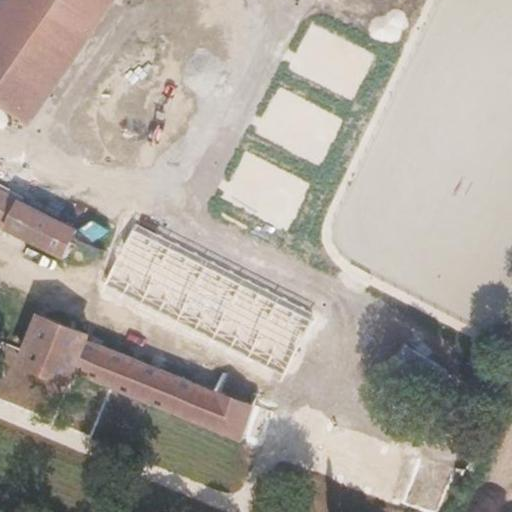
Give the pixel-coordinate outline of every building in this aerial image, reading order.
[(135,0),(30,0),(0,45),(0,96),(48,130),(134,2),(135,0)] [(0,187),(0,222),(69,254),(75,240),(83,225),(0,187)] [(266,302),(147,246),(129,283),(249,340),(266,302)] [(43,309),(25,349),(19,362),(82,389),(92,374),(267,447),(278,416),(99,340),(101,332),(43,309)] [(412,505),(429,467),(359,440),(344,478),(412,505)]
